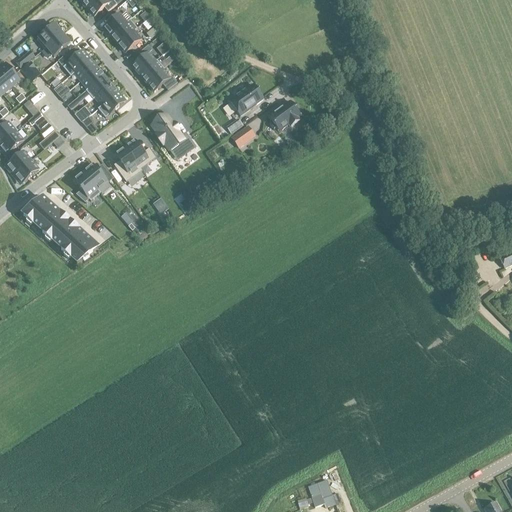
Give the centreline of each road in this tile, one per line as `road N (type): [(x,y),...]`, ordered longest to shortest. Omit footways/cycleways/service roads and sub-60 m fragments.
road 1 (track): [(188,0),(220,44),(367,117),(435,257),(511,335)]
road 2 (residential): [(0,56),(40,21),(63,13),(137,103),(0,215)]
